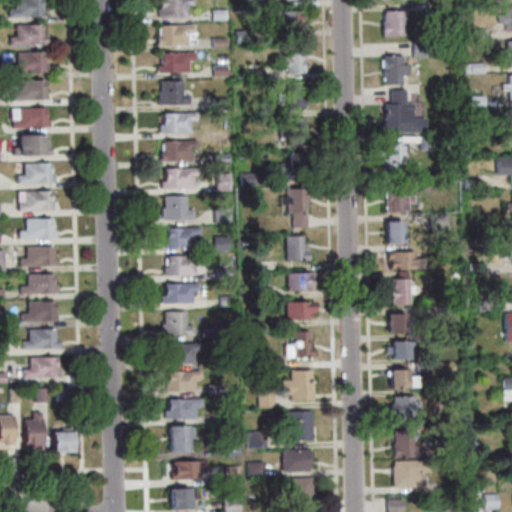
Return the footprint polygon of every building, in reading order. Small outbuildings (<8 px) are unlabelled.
[(42,9),(42,15),(5,16),(5,9),(12,9),(11,0),(38,0),(38,9),(42,9)] [(182,16),(153,16),(153,9),(156,9),(155,0),(189,0),(189,4),(182,4),(182,16)] [(511,30),(502,30),(501,23),(494,23),(494,15),(501,15),(501,6),(511,6),(511,30)] [(223,19),(209,20),(209,9),(222,9),(223,19)] [(274,11),(297,11),(298,28),(274,28),(274,11)] [(381,11),(400,11),(401,34),(379,35),(379,22),(381,22),(381,11)] [(6,37),(12,36),(12,25),(39,23),(40,35),(44,35),(44,43),(6,44),(6,37)] [(153,36),(157,36),(156,25),(190,24),(190,31),(193,31),(193,43),(153,45),(153,36)] [(480,38),(465,38),(465,28),(480,28),(480,38)] [(248,30),(248,42),(231,43),(231,30),(248,30)] [(209,37),(223,37),(223,47),(209,47),(209,37)] [(511,64),(505,64),(505,57),(497,57),(497,50),(502,50),(502,41),(511,40),(511,64)] [(409,41),(424,41),(424,56),(410,57),(409,41)] [(282,73),(282,68),(275,68),(275,57),(282,57),(282,46),(300,45),(301,72),(282,73)] [(44,63),(44,70),(7,71),(7,64),(14,64),(13,52),(39,51),(40,63),(44,63)] [(185,71),(154,72),(154,65),(157,65),(157,53),(191,52),(191,59),(184,60),(185,71)] [(399,55),(399,64),(405,64),(405,74),(398,74),(398,83),(380,84),(380,56),(399,55)] [(480,72),(461,73),(461,64),(480,63),(480,72)] [(223,75),(209,75),(209,65),(223,65),(223,75)] [(243,70),(260,70),(260,81),(243,81),(243,70)] [(511,98),(505,99),(505,90),(498,90),(497,84),(505,83),(504,74),(511,74),(511,98)] [(8,100),(7,92),(14,91),(14,80),(40,79),(41,90),(43,90),(44,98),(8,100)] [(155,104),(154,91),(157,91),(157,81),(178,80),(178,95),(185,94),(186,103),(155,104)] [(299,81),(300,106),(283,107),(283,82),(299,81)] [(386,90),(401,89),(402,103),(408,103),(409,118),(422,118),(422,131),(382,132),(381,104),(387,103),(386,90)] [(481,105),(467,106),(467,96),(480,96),(481,105)] [(210,107),(210,97),(224,97),(224,107),(210,107)] [(272,101),(272,116),(256,116),(256,101),(272,101)] [(46,119),(46,125),(8,127),(7,108),(41,107),(42,119),(46,119)] [(186,132),(156,133),(156,124),(159,124),(159,113),(193,112),(193,120),(186,120),(186,132)] [(283,118),(301,117),(301,143),(284,144),(284,136),(276,137),(276,129),(284,129),(283,118)] [(9,155),(9,147),(15,147),(15,136),(41,135),(42,154),(9,155)] [(430,135),(430,150),(417,151),(417,136),(430,135)] [(187,159),(156,159),(156,152),(160,152),(160,141),(194,140),(194,147),(187,148),(187,159)] [(235,141),(247,141),(248,151),(235,151),(235,141)] [(398,142),(399,162),(391,163),(392,168),(381,168),(380,143),(398,142)] [(302,152),(303,179),(283,179),(283,171),(275,171),(275,164),(284,163),(284,152),(302,152)] [(226,163),(211,163),(211,154),(226,153),(226,163)] [(511,181),(506,182),(506,173),(493,174),(492,157),(511,156),(511,181)] [(51,173),(51,181),(15,183),(14,175),(20,175),(20,163),(46,162),(47,174),(51,173)] [(157,181),(161,181),(160,169),(194,168),(195,175),(188,176),(188,187),(157,188),(157,181)] [(213,190),(213,173),(227,173),(227,190),(213,190)] [(235,173),(250,173),(250,186),(236,186),(235,173)] [(476,188),(461,188),(460,178),(475,178),(476,188)] [(416,182),(429,181),(430,191),(416,191),(416,182)] [(283,189),(302,188),(303,227),(289,227),(289,211),(283,212),(283,204),(277,204),(277,197),(283,197),(283,189)] [(401,188),(402,195),(410,195),(411,202),(402,202),(402,211),(383,211),(382,188),(401,188)] [(14,191),(47,190),(47,202),(52,201),(52,209),(15,211),(14,191)] [(511,218),(508,219),(508,210),(503,210),(503,203),(509,202),(509,191),(511,190),(511,218)] [(189,218),(158,219),(158,208),(161,208),(160,196),(181,195),(181,210),(189,210),(189,218)] [(228,222),(210,223),(210,208),(228,208),(228,222)] [(426,214),(444,213),(445,231),(427,231),(426,214)] [(52,230),(52,236),(15,238),(14,230),(22,230),(21,218),(48,217),(48,230),(52,230)] [(399,221),(399,233),(401,233),(401,242),(382,243),(382,221),(399,221)] [(473,235),(473,222),(489,221),(490,235),(473,235)] [(161,247),(161,239),(163,239),(162,228),(197,227),(197,235),(189,235),(190,247),(161,247)] [(299,235),(299,244),(303,243),(303,251),(305,250),(305,260),(282,261),(281,236),(299,235)] [(211,251),(210,236),(226,236),(226,251),(211,251)] [(16,258),(23,257),(22,247),(49,246),(49,256),(53,256),(53,265),(16,266),(16,258)] [(383,252),(410,251),(411,268),(386,268),(386,261),(384,261),(383,252)] [(191,274),(160,275),(160,267),(163,267),(163,256),(197,255),(197,263),(190,263),(191,274)] [(479,262),(479,272),(464,273),(463,262),(479,262)] [(228,278),(213,278),(212,268),(228,268),(228,278)] [(282,273),(310,272),(310,282),(306,282),(306,289),(283,290),(282,273)] [(54,284),(54,292),(16,293),(16,286),(23,286),(23,274),(49,273),(50,285),(54,284)] [(387,279),(405,279),(406,303),(388,303),(387,279)] [(157,303),(157,296),(161,296),(160,283),(194,283),(195,290),(190,291),(190,295),(188,295),(188,302),(157,303)] [(511,302),(511,303),(511,295),(504,295),(503,287),(511,287),(511,302)] [(216,295),(230,295),(230,305),(216,306),(216,295)] [(17,313),(24,313),(24,301),(50,300),(51,312),(53,312),(53,319),(18,321),(17,313)] [(491,310),(474,310),(474,300),(490,300),(491,310)] [(311,301),(311,312),(305,312),(306,318),(283,319),(282,302),(311,301)] [(189,334),(158,335),(158,324),(161,324),(160,311),(181,311),(181,325),(189,325),(189,334)] [(511,341),(501,341),(500,313),(511,312),(511,341)] [(384,314),(401,314),(401,331),(384,331),(384,314)] [(55,339),(56,347),(18,348),(18,341),(25,341),(24,330),(51,329),(52,339),(55,339)] [(288,331),(305,331),(306,342),(307,342),(308,357),(282,358),(282,345),(286,345),(286,341),(288,341),(288,331)] [(419,334),(435,334),(436,348),(419,348),(419,334)] [(388,341),(404,341),(405,359),(389,359),(388,353),(383,353),(383,347),(388,347),(388,341)] [(159,364),(158,344),(196,343),(196,350),(189,350),(190,363),(159,364)] [(19,369),(26,368),(25,357),(52,356),(52,367),(57,367),(57,375),(20,377),(19,369)] [(279,356),(279,367),(265,368),(264,357),(279,356)] [(413,371),(413,363),(427,362),(427,371),(413,371)] [(499,400),(498,378),(509,377),(509,368),(511,367),(511,407),(510,407),(510,400),(499,400)] [(286,400),(286,393),(278,394),(278,380),(285,380),(285,370),(307,369),(308,399),(286,400)] [(403,369),(403,377),(413,377),(413,387),(387,388),(387,369),(403,369)] [(191,391),(162,391),(162,383),(163,382),(163,372),(197,371),(197,378),(190,378),(191,391)] [(220,394),(205,394),(205,385),(219,384),(220,394)] [(69,400),(53,401),(52,387),(68,386),(69,400)] [(6,402),(6,388),(16,388),(16,402),(6,402)] [(32,388),(43,388),(44,401),(33,401),(32,388)] [(255,407),(254,392),(270,391),(270,407),(255,407)] [(389,396),(411,396),(411,401),(416,401),(417,409),(411,409),(411,416),(390,417),(389,396)] [(161,419),(160,411),(164,410),(164,399),(198,399),(198,406),(191,406),(192,418),(161,419)] [(229,421),(215,422),(214,405),(229,404),(229,421)] [(284,440),(283,411),(307,410),(308,439),(284,440)] [(29,411),(38,411),(39,446),(20,447),(19,420),(29,419),(29,411)] [(0,415),(10,415),(11,443),(3,443),(3,441),(0,441),(0,415)] [(428,434),(428,424),(441,423),(441,434),(428,434)] [(184,451),(165,451),(164,427),(183,426),(184,451)] [(48,432),(68,431),(69,451),(49,452),(48,432)] [(243,432),(261,431),(262,447),(243,448),(243,432)] [(390,431),(408,431),(409,445),(416,445),(416,454),(409,454),(409,457),(389,457),(389,445),(390,445),(390,431)] [(221,456),(221,442),(235,442),(236,455),(221,456)] [(306,449),(306,467),(304,467),(304,470),(278,470),(277,450),(306,449)] [(259,476),(244,476),(244,458),(258,458),(259,476)] [(389,461),(425,460),(425,472),(418,472),(418,487),(389,487),(388,467),(389,467),(389,461)] [(168,462),(202,461),(202,469),(196,469),(196,478),(167,479),(166,472),(169,472),(168,462)] [(236,482),(222,482),(221,466),(236,465),(236,482)] [(287,511),(287,478),(308,477),(308,511),(287,511)] [(165,509),(165,489),(191,488),(191,499),(189,499),(189,508),(165,509)] [(477,508),(477,494),(493,494),(494,507),(477,508)] [(450,511),(450,496),(463,496),(463,511),(450,511)] [(422,511),(421,497),(433,497),(434,511),(422,511)] [(236,511),(220,511),(220,498),(236,498),(236,511)] [(383,511),(383,499),(398,499),(398,511),(383,511)]
